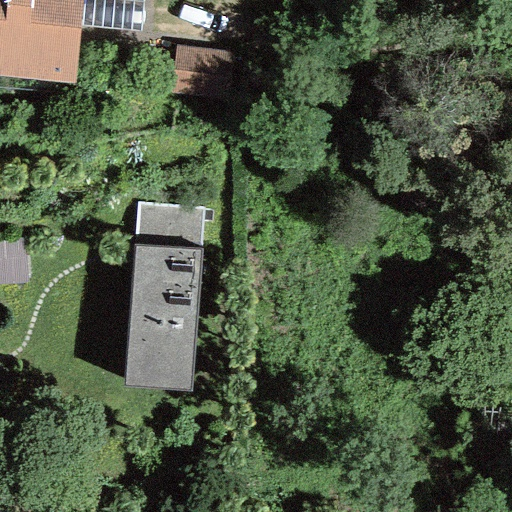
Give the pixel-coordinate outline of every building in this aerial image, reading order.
[(79,0),(0,0),(0,74),(72,81),(79,0)] [(140,31),(142,0),(83,0),(81,27),(140,31)] [(229,98),(233,51),(175,46),(171,93),(229,98)] [(204,209),(136,204),(125,386),(189,391),(204,209)] [(23,240),(0,241),(0,284),(25,282),(23,240)]
